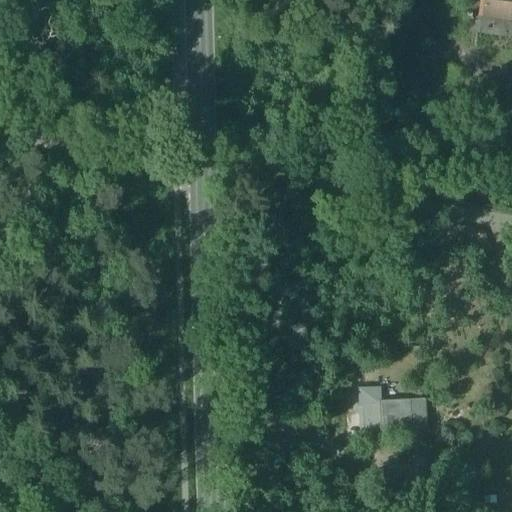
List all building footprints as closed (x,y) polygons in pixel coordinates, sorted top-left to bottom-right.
[(511,0),(483,0),(481,16),(511,20),(511,0)] [(377,391),(356,393),(358,407),(364,407),(378,405),(377,391)] [(424,401),(407,403),(409,429),(409,431),(425,431),(424,401)] [(407,403),(378,405),(380,421),(381,431),(409,429),(407,403)] [(378,405),(364,407),(365,422),(380,421),(378,405)] [(380,421),(365,422),(365,423),(367,432),(381,431),(380,421)]
